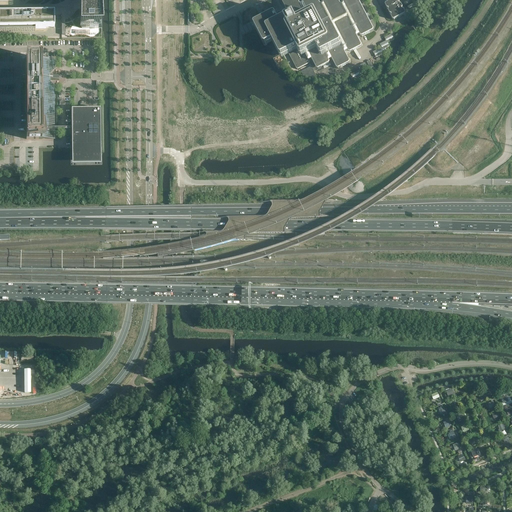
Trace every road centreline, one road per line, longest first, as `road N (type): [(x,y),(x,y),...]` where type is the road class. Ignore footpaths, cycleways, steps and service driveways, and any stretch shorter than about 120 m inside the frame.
road 1 (motorway): [(511,210),(106,212),(28,222)]
road 2 (motorway): [(511,229),(28,222)]
road 3 (motorway): [(0,289),(451,298)]
road 4 (secondary): [(128,76),(131,305),(123,340),(101,371),(69,394),(0,405)]
road 5 (secondary): [(0,423),(70,413),(106,390),(132,357),(147,306),(149,152)]
road 6 (unclassified): [(511,366),(400,366),(364,379),(344,399),(340,420),(362,467),(410,511)]
